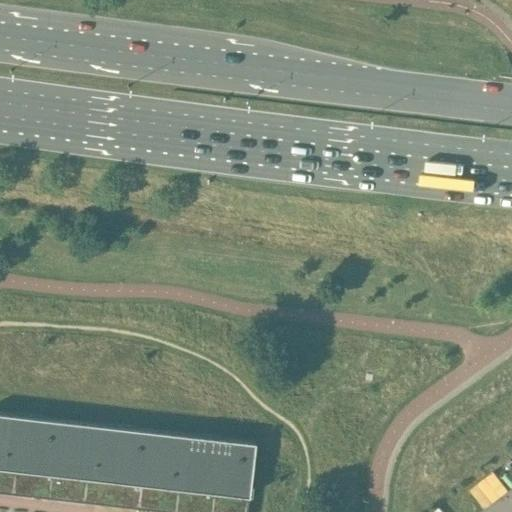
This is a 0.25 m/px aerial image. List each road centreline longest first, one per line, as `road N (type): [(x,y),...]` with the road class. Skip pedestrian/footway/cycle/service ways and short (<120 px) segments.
road 1 (primary): [(0,116),(511,181)]
road 2 (primary): [(511,97),(0,37)]
